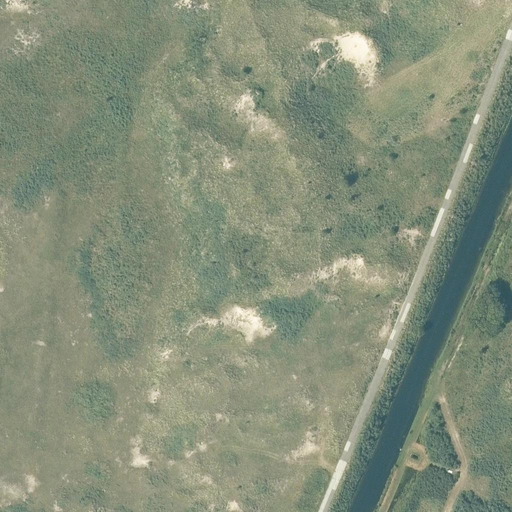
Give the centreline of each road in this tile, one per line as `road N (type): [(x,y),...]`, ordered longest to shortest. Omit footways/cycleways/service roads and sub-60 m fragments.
road 1 (track): [(323,511),(511,33)]
road 2 (track): [(446,511),(464,467),(438,380),(469,317)]
